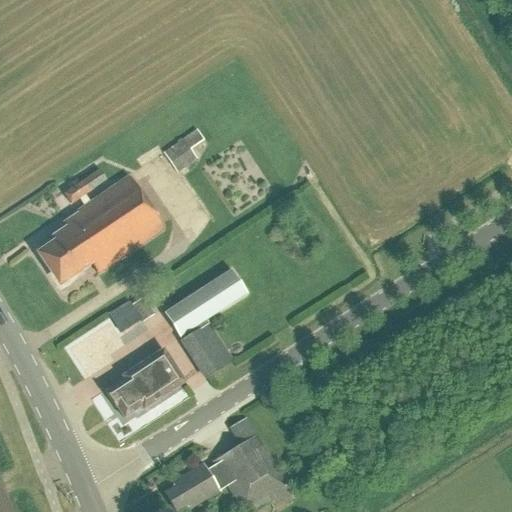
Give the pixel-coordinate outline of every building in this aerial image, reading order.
[(175,173),(196,160),(189,150),(198,145),(203,141),(196,130),(163,153),(175,173)] [(91,264),(90,265),(91,265),(97,275),(164,229),(129,176),(91,202),(86,194),(105,181),(98,171),(63,194),(70,204),(80,198),(85,206),(77,211),(78,213),(63,224),(66,228),(51,237),(54,241),(55,241),(64,255),(78,246),(91,264)] [(55,241),(54,241),(39,252),(61,285),(91,265),(90,265),(91,264),(78,246),(64,255),(55,241)] [(204,378),(231,360),(204,319),(245,293),(229,269),(162,312),(204,378)] [(142,322),(153,314),(142,297),(130,305),(142,322)] [(142,409),(183,383),(162,350),(121,377),(122,379),(104,391),(115,408),(116,407),(123,418),(141,407),(142,409)] [(242,511),(287,486),(248,421),(230,432),(239,447),(211,462),(213,466),(207,468),(204,463),(171,482),(173,487),(172,488),(171,487),(162,492),(172,511),(174,510),(174,511),(175,511),(186,506),(189,510),(226,486),(242,511)]
